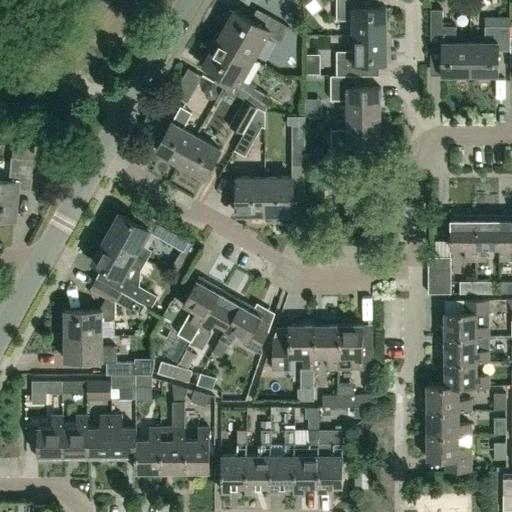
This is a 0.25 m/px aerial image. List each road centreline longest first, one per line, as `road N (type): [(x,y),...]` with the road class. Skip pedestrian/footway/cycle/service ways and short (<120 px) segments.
road 1 (residential): [(103,152),(137,187),(184,215),(211,219),(307,280),(353,280),(416,253)]
road 2 (residential): [(398,473),(398,385),(413,366),(416,253)]
road 3 (residential): [(103,152),(194,0)]
road 4 (track): [(0,29),(63,75),(130,106)]
road 5 (residential): [(436,139),(412,100),(413,0)]
road 6 (residential): [(39,265),(103,152)]
road 7 (residential): [(416,253),(416,174),(436,139)]
